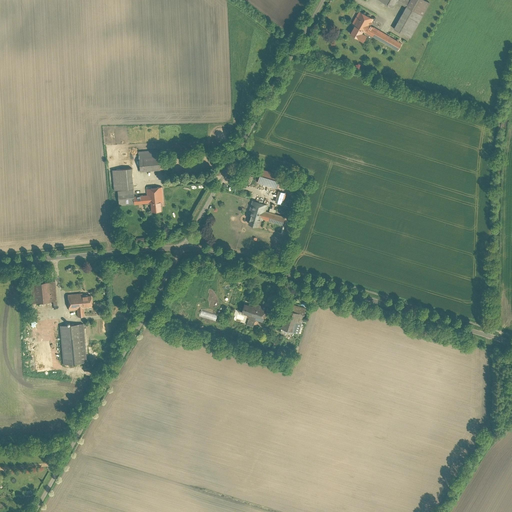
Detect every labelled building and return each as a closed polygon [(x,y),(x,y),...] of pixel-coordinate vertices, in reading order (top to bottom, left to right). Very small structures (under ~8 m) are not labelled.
[(379,0),(393,8),(397,1),(405,6),(392,28),(410,38),(431,2),(427,0),(379,0)] [(353,25),(348,33),(362,41),(366,35),(361,32),(363,30),(398,50),(402,43),(370,24),(373,18),(359,10),(351,24),(353,25)] [(158,149),(138,150),(139,169),(160,168),(158,149)] [(132,187),(131,168),(112,169),(113,188),(132,187)] [(260,168),(256,182),(276,187),(280,173),(260,168)] [(165,208),(162,186),(149,188),(151,210),(165,208)] [(133,188),(116,190),(118,204),(134,202),(133,188)] [(265,203),(253,199),(247,221),(259,225),(261,217),(263,210),(265,203)] [(285,216),(263,210),(261,217),(282,223),(285,216)] [(53,280),(32,282),(33,301),(55,299),(53,280)] [(82,292),(67,294),(69,308),(76,307),(84,306),(82,295),(82,292)] [(89,294),(82,295),(84,306),(90,305),(89,294)] [(243,302),(240,311),(250,314),(247,324),(254,326),(256,319),(264,321),(268,306),(253,301),(252,305),(243,302)] [(289,302),(280,327),(293,331),(302,306),(289,302)] [(84,306),(76,307),(77,315),(85,314),(84,306)] [(275,320),(281,322),(283,316),(277,314),(275,320)] [(83,321),(59,324),(62,363),(87,360),(83,321)] [(44,358),(53,357),(53,343),(43,343),(44,358)]
